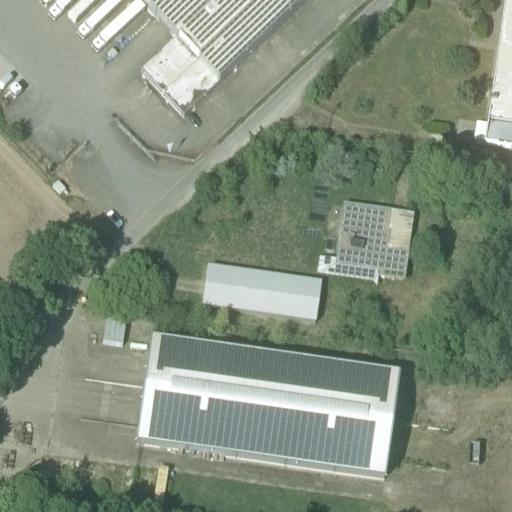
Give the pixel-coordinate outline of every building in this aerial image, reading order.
[(134,0),(175,43),(220,0),(134,0)] [(220,0),(175,43),(218,88),(311,0),(220,0)] [(511,0),(509,0),(488,149),(511,152),(511,0)] [(183,121),(218,88),(175,43),(140,76),(183,121)] [(344,211),(340,239),(346,240),(350,212),(344,211)] [(378,275),(380,275),(382,256),(388,217),(350,212),(346,240),(340,239),(336,269),(378,275)] [(388,217),(382,256),(405,259),(407,260),(413,218),(388,215),(388,217)] [(402,284),(405,259),(382,256),(380,275),(378,275),(378,281),(402,284)] [(336,269),(337,264),(318,261),(316,279),(377,287),(378,281),(378,275),(336,269)] [(320,288),(207,271),(202,311),(314,327),(320,288)] [(135,448),(383,482),(398,381),(150,347),(135,448)]
